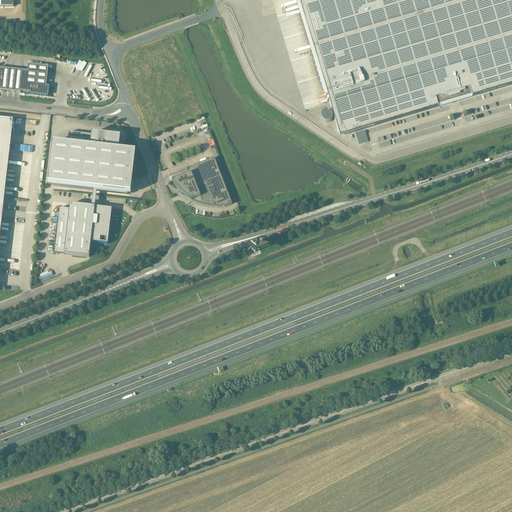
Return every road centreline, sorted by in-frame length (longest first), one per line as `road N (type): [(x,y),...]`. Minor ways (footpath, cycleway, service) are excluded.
road 1 (motorway): [(511,232),(0,431)]
road 2 (motorway): [(0,444),(511,246)]
road 3 (secondary): [(67,511),(511,352)]
road 4 (secondary): [(232,243),(511,154)]
road 5 (unclassified): [(0,309),(106,268),(136,222),(167,206)]
road 6 (unknown): [(48,108),(20,301)]
road 7 (secondary): [(0,332),(145,274)]
road 8 (unclassified): [(123,108),(95,114),(0,103)]
